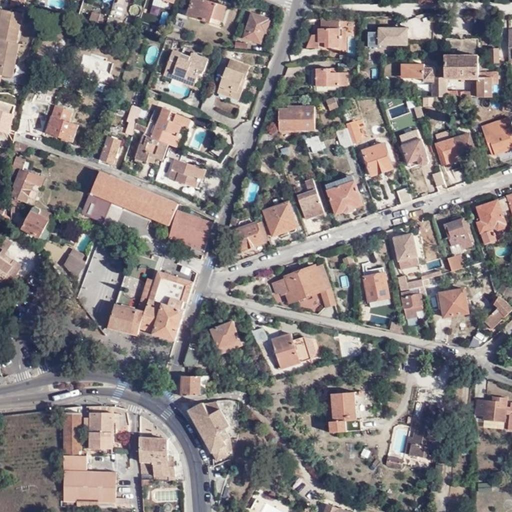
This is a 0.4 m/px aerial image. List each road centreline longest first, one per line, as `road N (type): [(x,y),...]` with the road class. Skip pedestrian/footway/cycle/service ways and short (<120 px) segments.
road 1 (residential): [(511,181),(202,288)]
road 2 (residential): [(202,288),(461,353),(490,350),(511,330)]
road 3 (residential): [(304,2),(226,215)]
road 4 (unknown): [(304,2),(511,5)]
road 5 (unknown): [(302,492),(297,455),(252,399),(221,394),(166,413)]
road 6 (residential): [(48,150),(226,215)]
road 7 (residential): [(202,288),(169,388),(156,403)]
road 8 (tertiary): [(156,403),(189,444),(199,511)]
